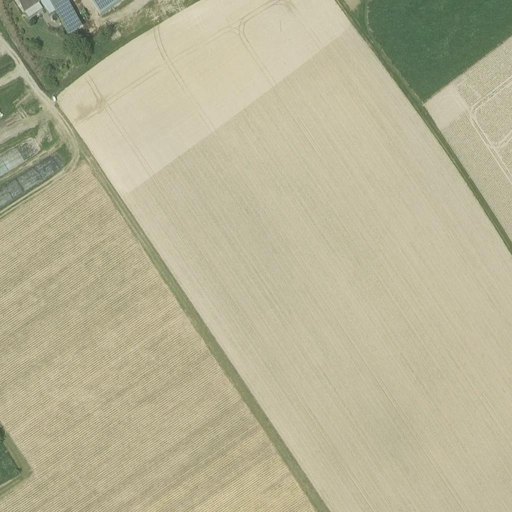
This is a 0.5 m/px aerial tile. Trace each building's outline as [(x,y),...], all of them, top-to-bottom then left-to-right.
[(23,15),(24,15),(31,9),(38,5),(34,0),(15,0),(13,1),(23,15)] [(46,0),(40,4),(48,17),(55,13),(47,0),(46,0)] [(77,27),(61,0),(47,0),(55,13),(66,33),(77,27)] [(87,0),(100,17),(123,0),(87,0)] [(42,12),(38,5),(31,9),(36,16),(42,12)] [(36,16),(31,9),(24,15),(28,21),(36,16)]
